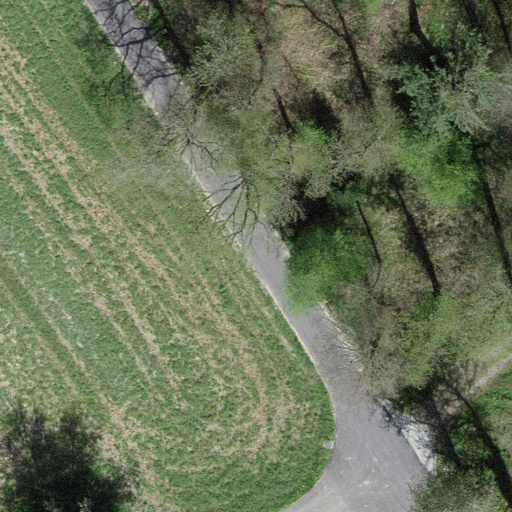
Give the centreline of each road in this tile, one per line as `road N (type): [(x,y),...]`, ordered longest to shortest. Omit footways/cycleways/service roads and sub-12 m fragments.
road 1 (unclassified): [(397,461),(109,0)]
road 2 (track): [(511,350),(397,461)]
